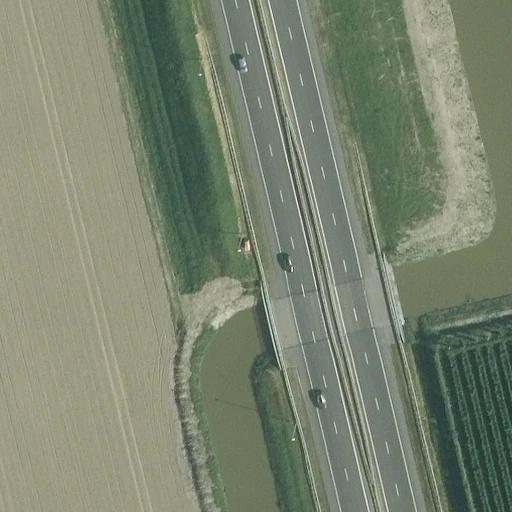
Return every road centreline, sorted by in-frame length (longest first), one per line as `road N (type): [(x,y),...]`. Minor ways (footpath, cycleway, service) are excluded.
road 1 (trunk): [(404,511),(282,0)]
road 2 (trunk): [(228,0),(349,511)]
